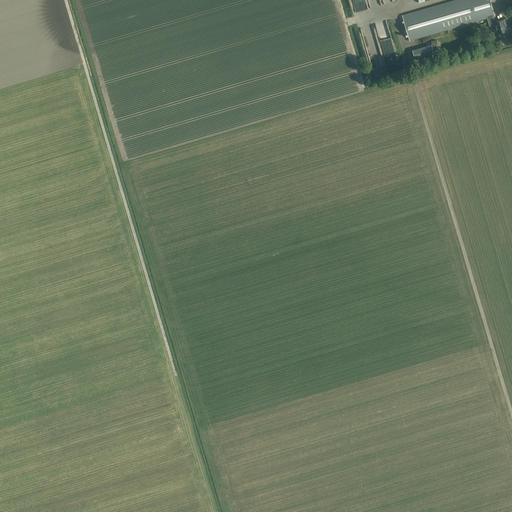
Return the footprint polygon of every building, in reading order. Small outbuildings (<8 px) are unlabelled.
[(410,40),(487,18),(493,16),(495,16),(490,0),(455,0),(402,15),(410,40)] [(354,13),(356,19),(382,11),(380,5),(354,13)] [(495,22),(493,16),(487,18),(489,26),(495,24),(497,29),(498,28),(499,33),(507,30),(505,26),(506,26),(504,19),(495,22)] [(361,29),(370,27),(368,20),(359,22),(361,29)] [(365,38),(391,31),(389,23),(363,30),(365,38)] [(378,38),(364,40),(367,59),(383,57),(381,47),(379,47),(378,38)] [(478,43),(480,50),(489,47),(488,40),(478,43)] [(412,50),(416,63),(436,58),(432,44),(412,50)]
